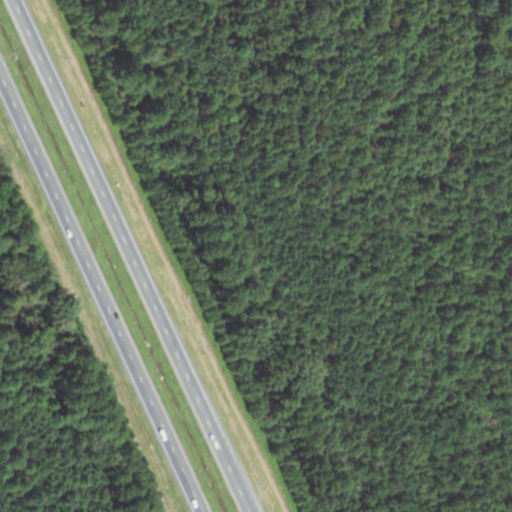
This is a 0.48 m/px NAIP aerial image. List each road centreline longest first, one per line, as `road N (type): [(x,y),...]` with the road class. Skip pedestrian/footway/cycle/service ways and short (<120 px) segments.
road 1 (motorway): [(252,511),(14,0)]
road 2 (motorway): [(0,73),(202,511)]
